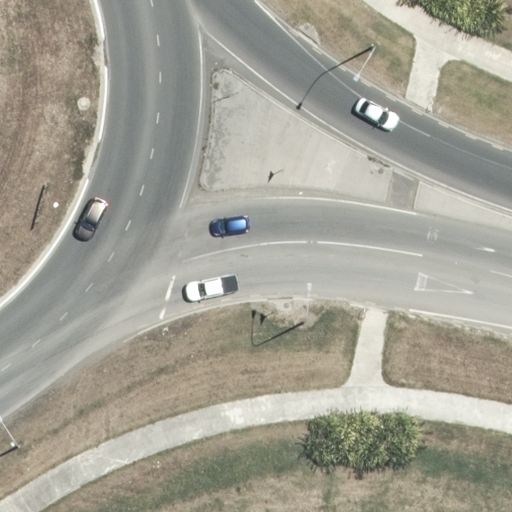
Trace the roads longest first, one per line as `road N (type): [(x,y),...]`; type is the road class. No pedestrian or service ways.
road 1 (secondary): [(511,276),(390,245),(325,239),(258,244),(94,279)]
road 2 (secondary): [(181,0),(288,80),(409,148),(511,186)]
road 3 (trunk): [(136,0),(148,91),(140,164),(123,225),(94,279)]
road 4 (trunk): [(94,279),(0,371)]
